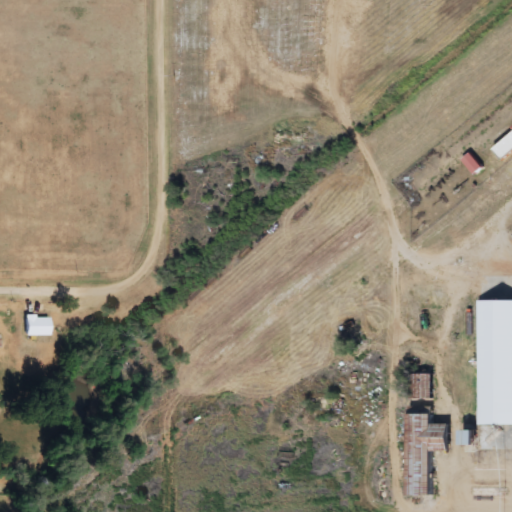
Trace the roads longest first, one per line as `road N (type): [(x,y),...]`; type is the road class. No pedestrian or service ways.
road 1 (residential): [(139,281),(154,270),(158,247),(161,0)]
road 2 (residential): [(139,281),(0,287)]
